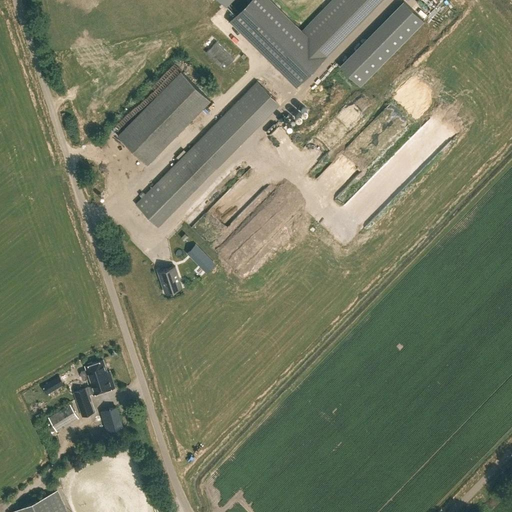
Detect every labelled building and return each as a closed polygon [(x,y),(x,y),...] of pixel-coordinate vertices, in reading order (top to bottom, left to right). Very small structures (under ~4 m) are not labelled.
[(338,0),(303,36),(265,0),(256,0),(230,26),(294,89),(381,0),(338,0)] [(217,41),(206,52),(223,70),(234,58),(217,41)] [(210,100),(180,71),(117,135),(147,164),(210,100)] [(363,119),(375,105),(364,96),(352,110),(363,119)] [(190,128),(197,136),(207,126),(200,119),(190,128)] [(330,143),(335,149),(342,142),(337,137),(330,143)] [(193,145),(135,204),(153,221),(211,162),(193,145)] [(297,170),(314,151),(309,146),(292,165),(297,170)] [(248,170),(195,227),(210,241),(244,204),(247,207),(262,191),(261,191),(266,186),(248,170)] [(222,256),(252,227),(244,219),(214,247),(222,256)] [(181,287),(174,266),(157,272),(164,293),(181,287)] [(106,374),(102,361),(85,367),(86,369),(81,371),(80,373),(82,379),(84,380),(87,379),(92,395),(114,388),(109,373),(106,374)] [(84,389),(75,392),(79,405),(88,402),(84,389)] [(78,418),(71,404),(48,417),(56,431),(78,418)] [(123,426),(117,406),(100,411),(106,431),(123,426)] [(125,476),(129,487),(137,483),(132,473),(125,476)] [(66,511),(57,492),(15,511),(66,511)]
